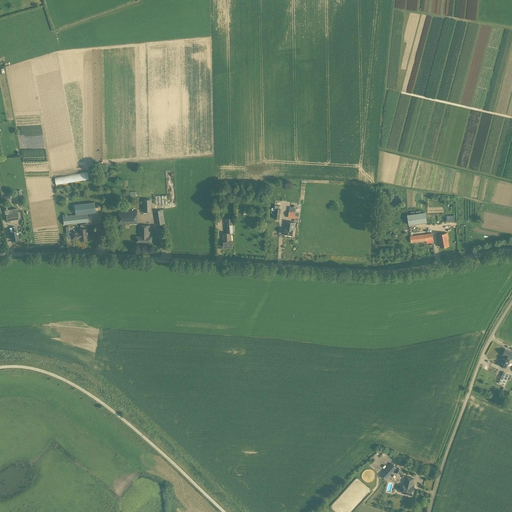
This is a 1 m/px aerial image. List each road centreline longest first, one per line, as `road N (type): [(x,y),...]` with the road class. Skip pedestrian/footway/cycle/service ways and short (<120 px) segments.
road 1 (unclassified): [(0,254),(367,271),(511,249)]
road 2 (unclassified): [(223,511),(81,389),(27,367),(0,367)]
road 3 (unclassified): [(511,300),(486,346),(429,511)]
